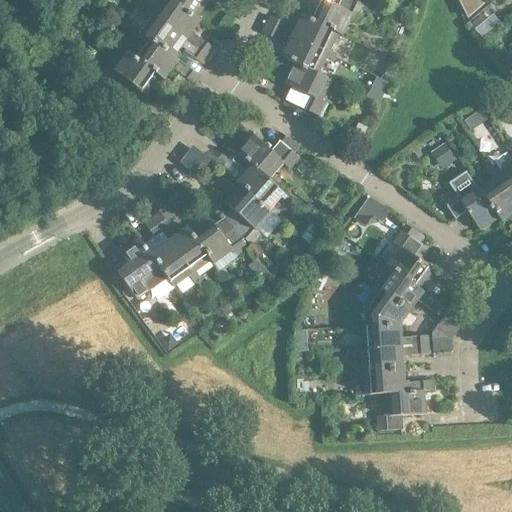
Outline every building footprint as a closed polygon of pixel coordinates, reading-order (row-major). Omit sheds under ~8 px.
[(168,0),(165,0),(156,14),(149,9),(147,12),(186,41),(199,22),(196,19),(195,20),(168,0)] [(168,0),(195,20),(196,19),(209,1),(207,0),(168,0)] [(355,1),(353,0),(340,0),(336,9),(318,0),(314,0),(305,18),(305,19),(338,35),(337,35),(342,37),(352,17),(359,20),(365,7),(354,2),(355,1)] [(457,0),(466,17),(483,4),(480,0),(457,0)] [(186,41),(147,12),(144,15),(151,20),(140,35),(172,59),(173,59),(186,41)] [(286,25),(269,17),(266,25),(282,33),(286,25)] [(301,17),(291,37),(335,59),(336,55),(329,51),(337,35),(338,35),(305,19),(305,18),(301,17)] [(282,33),(266,25),(262,34),(278,41),(282,33)] [(481,28),(475,33),(481,40),(487,34),(481,28)] [(141,42),(130,56),(130,57),(159,78),(159,79),(163,81),(177,62),(173,59),(172,59),(140,35),(137,34),(135,37),(141,42)] [(335,59),(291,37),(281,59),(294,65),(317,76),(318,75),(326,59),(333,62),(335,59)] [(199,39),(194,47),(208,57),(214,50),(199,39)] [(500,45),(492,52),(498,58),(505,52),(500,45)] [(208,57),(194,47),(189,55),(203,65),(208,57)] [(145,97),(159,79),(159,78),(130,57),(130,56),(127,53),(113,72),(107,67),(98,79),(118,94),(126,83),(145,97)] [(294,65),(284,86),(295,91),(289,104),(321,119),(327,106),(321,102),(331,82),(318,75),(317,76),(294,65)] [(179,76),(194,86),(199,78),(185,68),(179,76)] [(382,81),(377,91),(385,95),(390,84),(382,81)] [(473,113),(463,120),(469,130),(480,123),(473,113)] [(357,125),(349,143),(358,147),(366,130),(357,125)] [(253,138),(237,155),(230,149),(224,156),(237,168),(243,161),(251,168),(251,167),(267,181),(268,181),(282,165),(288,170),(298,159),(280,143),(270,153),(253,138)] [(444,144),(432,152),(444,168),(455,161),(444,144)] [(496,168),(493,170),(511,197),(511,165),(500,174),(496,168)] [(251,167),(251,168),(236,185),(239,188),(240,187),(267,211),(280,197),(286,202),(288,199),(268,181),(267,181),(251,167)] [(511,214),(511,197),(493,170),(489,172),(494,178),(479,189),(478,189),(498,219),(500,223),(511,214)] [(479,232),(498,219),(478,189),(479,189),(476,185),(457,197),(453,191),(441,200),(454,219),(465,212),(479,232)] [(240,187),(239,188),(224,205),(233,212),(225,221),(241,239),(242,239),(251,247),(261,236),(256,231),(271,214),(267,211),(240,187)] [(369,199),(362,209),(374,217),(381,207),(369,199)] [(324,206),(314,217),(324,225),(334,214),(324,206)] [(208,219),(204,212),(184,226),(186,229),(187,228),(190,232),(189,232),(210,261),(210,262),(218,273),(236,260),(235,259),(247,250),(240,240),(241,239),(225,221),(215,227),(208,219)] [(175,237),(159,214),(152,219),(196,281),(200,279),(195,272),(210,262),(210,261),(189,232),(190,232),(187,228),(186,229),(175,237)] [(196,281),(152,219),(144,225),(154,239),(144,247),(150,255),(149,255),(162,273),(173,288),(189,277),(193,284),(196,281)] [(312,227),(302,239),(316,250),(326,238),(312,227)] [(399,250),(386,267),(418,291),(418,290),(432,272),(413,258),(421,246),(401,232),(392,245),(399,250)] [(144,286),(162,273),(149,255),(150,255),(144,247),(139,239),(119,253),(133,273),(122,281),(137,301),(149,292),(144,286)] [(301,241),(295,247),(296,253),(306,261),(314,253),(301,241)] [(267,271),(257,259),(248,266),(259,278),(267,271)] [(387,273),(376,288),(409,312),(423,293),(418,290),(418,291),(386,267),(383,265),(381,269),(387,273)] [(373,315),(374,326),(374,327),(399,325),(409,312),(376,288),(370,284),(367,287),(374,292),(362,307),(373,315)] [(430,299),(425,307),(439,318),(445,310),(430,299)] [(401,348),(399,325),(374,327),(374,326),(359,327),(361,346),(353,347),(353,351),(401,348)] [(452,340),(436,328),(431,335),(431,341),(452,340)] [(428,336),(410,338),(411,347),(429,346),(428,336)] [(429,355),(429,346),(411,347),(411,356),(429,355)] [(402,370),(401,348),(353,351),(353,355),(361,354),(362,373),(402,370)] [(404,393),(402,370),(362,373),(363,393),(356,393),(356,397),(383,395),(404,393)] [(432,391),(431,381),(413,383),(414,392),(404,393),(383,395),(384,417),(377,417),(378,432),(402,430),(401,417),(425,415),(423,392),(432,391)]
